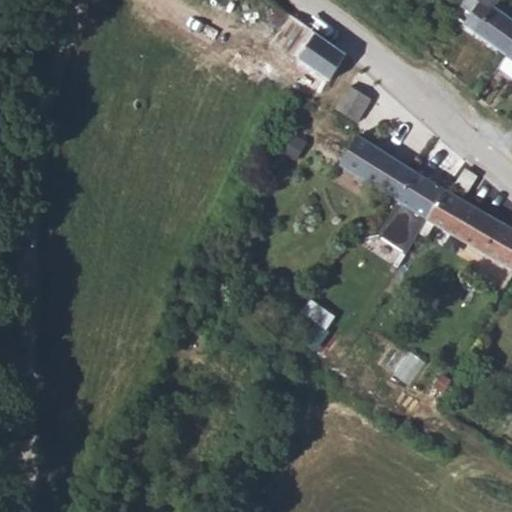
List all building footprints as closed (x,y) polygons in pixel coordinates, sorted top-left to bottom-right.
[(463,24),(505,56),(511,45),(511,19),(511,20),(495,6),(498,0),(464,0),(461,6),(471,13),(463,24)] [(299,61),(318,33),(290,15),(271,43),(299,61)] [(495,69),(511,81),(511,61),(505,56),(495,69)] [(333,139),(324,154),(429,217),(446,188),(342,124),(347,116),(358,122),(372,99),(350,86),(322,132),(333,139)] [(511,228),(446,188),(429,217),(511,267),(511,228)] [(319,332),(334,340),(338,332),(315,317),(307,334),(316,338),(319,332)]
